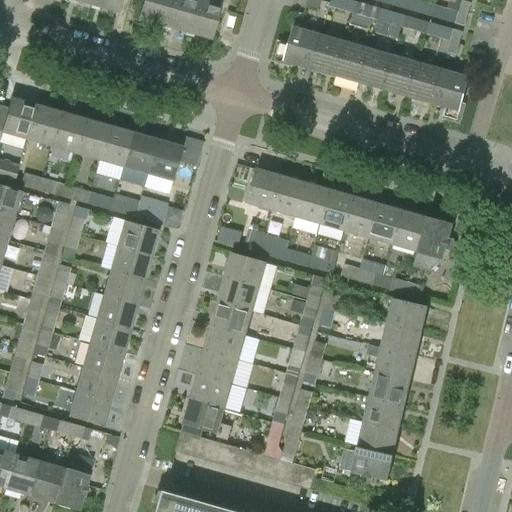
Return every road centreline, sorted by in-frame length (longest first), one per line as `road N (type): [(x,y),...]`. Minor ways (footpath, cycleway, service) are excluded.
road 1 (residential): [(120,511),(239,95)]
road 2 (residential): [(239,95),(0,24)]
road 3 (residential): [(468,163),(239,95)]
road 4 (residential): [(468,163),(511,13)]
